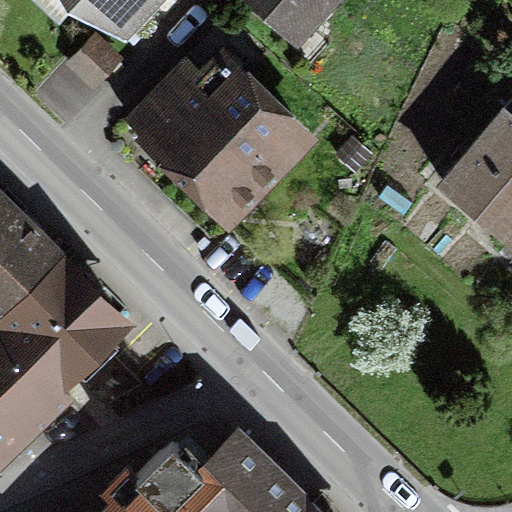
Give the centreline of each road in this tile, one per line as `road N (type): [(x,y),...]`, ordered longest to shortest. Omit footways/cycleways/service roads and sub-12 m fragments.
road 1 (tertiary): [(0,130),(206,330)]
road 2 (tertiary): [(206,330),(405,511)]
road 3 (residential): [(206,330),(104,436),(0,490)]
